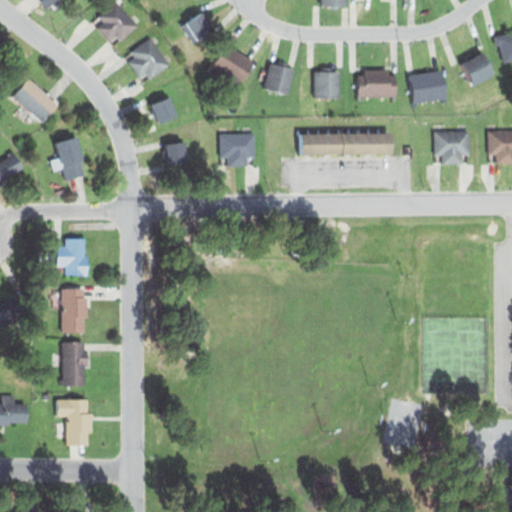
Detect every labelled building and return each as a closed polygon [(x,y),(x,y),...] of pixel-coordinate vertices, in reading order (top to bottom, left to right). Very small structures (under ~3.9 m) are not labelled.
[(36,0),(53,0),(44,8),(36,0)] [(96,14),(112,0),(116,0),(137,24),(120,39),(115,34),(107,41),(95,27),(102,21),(96,14)] [(180,24),(201,12),(212,30),(191,43),(180,24)] [(511,29),(492,34),(495,45),(498,44),(503,62),(511,59),(511,29)] [(128,48),(149,32),(171,63),(151,77),(145,69),(138,74),(128,60),(134,56),(128,48)] [(225,42),(253,59),(238,83),(210,66),(225,42)] [(460,63),(482,51),(494,72),(472,84),(460,63)] [(269,61),(293,67),(286,93),(262,86),(269,61)] [(355,73),(356,96),(395,94),(394,73),(387,73),(387,67),(364,68),(365,73),(355,73)] [(405,75),(410,103),(444,96),(439,68),(405,75)] [(313,70),(338,71),(338,97),(313,96),(313,70)] [(11,95),(26,78),(56,102),(41,120),(11,95)] [(149,103),(167,96),(175,114),(157,122),(149,103)] [(487,128),(511,128),(511,161),(497,161),(497,153),(487,153),(487,128)] [(432,130),(467,129),(468,153),(462,153),(462,163),(441,163),(440,156),(432,156),(432,130)] [(299,132),(299,154),(390,153),(390,131),(299,132)] [(219,133),(254,133),(254,156),(248,156),(248,164),(228,164),(228,157),(219,156),(219,133)] [(54,141),(58,155),(49,157),(52,169),(63,166),(66,176),(85,171),(74,135),(54,141)] [(163,142),(185,140),(188,162),(166,164),(163,142)] [(0,179),(23,164),(13,150),(0,158),(0,179)] [(54,246),(54,265),(64,265),(63,274),(85,274),(84,237),(63,238),(62,246),(54,246)] [(60,288),(83,288),(82,298),(86,296),(87,317),(82,316),(82,331),(60,330),(60,288)] [(0,303),(0,328),(19,328),(19,303),(0,303)] [(63,340),(83,340),(82,349),(86,349),(85,364),(82,364),(82,383),(65,383),(63,340)] [(0,420),(25,420),(24,402),(13,402),(13,392),(0,392),(0,420)] [(54,398),(86,397),(86,411),(92,411),(91,432),(87,431),(86,444),(64,445),(65,417),(56,416),(54,398)]
